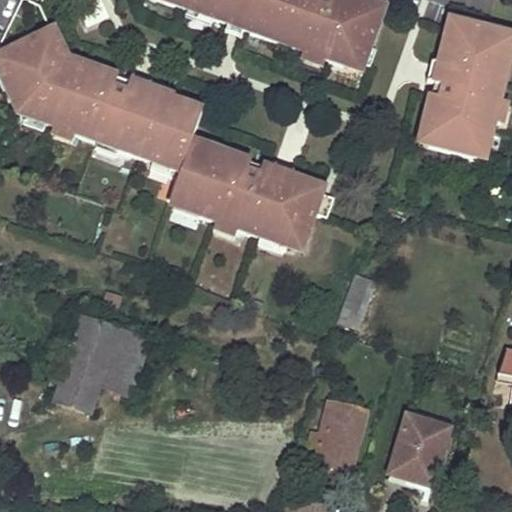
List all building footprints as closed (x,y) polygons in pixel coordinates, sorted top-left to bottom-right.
[(157,0),(157,1),(228,27),(232,15),(244,19),(240,32),(301,54),(324,62),(341,69),(344,62),(361,69),(381,12),(351,1),(351,0),(157,0)] [(240,32),(244,19),(232,15),(228,27),(240,32)] [(503,59),(508,39),(449,24),(439,67),(434,84),(423,130),(429,131),(425,148),(477,161),(485,130),(492,131),(493,127),(499,105),(510,60),(503,59)] [(326,222),(334,202),(290,187),(291,184),(289,183),(269,176),(223,160),(221,165),(208,161),(209,157),(194,153),(204,124),(187,118),(187,120),(175,116),(177,108),(151,98),(132,91),(88,77),(87,79),(63,71),(57,58),(61,56),(54,38),(0,62),(0,67),(11,93),(6,95),(17,121),(53,134),(74,141),(180,177),(169,207),(187,213),(186,217),(215,227),(237,236),(275,248),(278,244),(301,252),(313,218),(326,222)] [(511,50),(511,39),(508,39),(503,59),(510,60),(511,50)] [(321,70),(324,62),(301,54),(299,62),(321,70)] [(434,84),(439,67),(432,65),(428,83),(434,84)] [(151,98),(154,91),(135,85),(132,91),(151,98)] [(501,129),(507,107),(499,105),(493,127),(501,129)] [(419,146),(425,148),(429,131),(423,130),(419,146)] [(485,130),(477,161),(484,162),(492,131),(485,130)] [(72,147),(74,141),(53,134),(50,140),(72,147)] [(269,176),(289,183),(292,177),(272,169),(269,176)] [(235,242),(237,236),(215,227),(213,235),(235,242)] [(375,285),(353,278),(340,314),(362,321),(375,285)] [(130,401),(151,343),(80,318),(51,406),(91,420),(102,391),(130,401)] [(367,414),(329,405),(321,439),(316,456),(313,465),(350,476),(367,414)] [(449,432),(406,419),(389,478),(405,483),(431,491),(449,432)] [(316,456),(321,439),(311,436),(306,453),(316,456)] [(314,511),(316,502),(287,502),(284,511),(314,511)]
